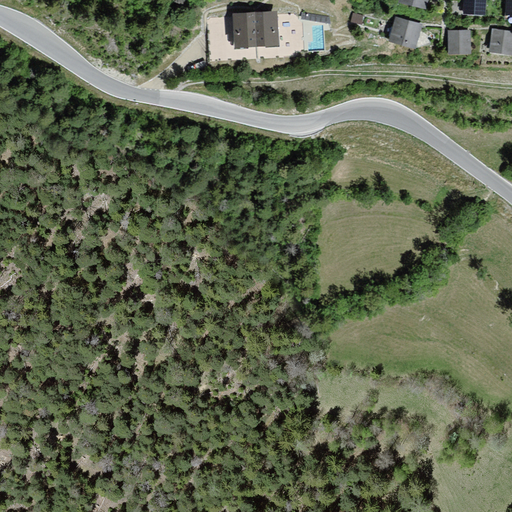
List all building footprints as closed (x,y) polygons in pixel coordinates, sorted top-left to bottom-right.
[(423,0),(398,0),(398,1),(421,8),(423,0)] [(482,0),(463,0),(462,13),(481,14),(482,0)] [(511,0),(501,0),(500,16),(511,17),(511,0)] [(268,15),(227,16),(227,49),(269,47),(268,15)] [(415,29),(392,21),(384,43),(406,51),(415,29)] [(511,36),(511,33),(491,30),(487,50),(509,54),(511,36)] [(466,33),(446,32),(445,54),(465,54),(466,33)]
